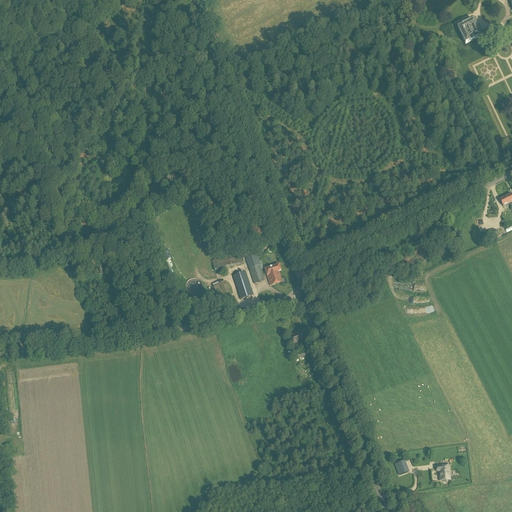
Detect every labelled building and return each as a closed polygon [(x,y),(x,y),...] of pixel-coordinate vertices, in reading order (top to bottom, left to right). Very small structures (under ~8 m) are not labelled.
[(458,28),(465,44),(481,36),(473,20),(469,23),(467,20),(461,23),(462,26),(458,28)] [(510,207),(505,197),(499,200),(503,207),(506,205),(507,208),(510,207)] [(199,217),(206,237),(212,235),(205,215),(199,217)] [(489,241),(497,239),(495,231),(487,233),(489,241)] [(245,257),(254,284),(264,281),(261,270),(262,270),(257,253),(245,257)] [(245,265),(244,260),(232,263),(232,260),(218,263),(220,272),(245,265)] [(267,276),(279,272),(281,271),(279,265),(265,270),(267,276)] [(233,276),(241,300),(253,296),(246,272),(233,276)] [(279,272),(267,276),(271,286),(282,282),(279,272)] [(200,289),(200,287),(200,286),(199,284),(199,283),(197,282),(196,281),(195,280),(193,280),(191,280),(190,280),(189,280),(187,281),(186,282),(185,284),(185,285),(184,286),(184,288),(184,289),(185,291),(185,292),(187,293),(188,294),(189,295),(191,295),(192,295),(193,295),(195,295),(196,294),(198,293),(199,292),(199,290),(200,289)] [(226,283),(212,287),(216,301),(230,297),(226,283)] [(290,335),(294,346),(307,341),(303,331),(290,335)] [(405,460),(397,465),(403,476),(411,471),(405,460)] [(436,467),(436,472),(439,472),(439,480),(449,479),(448,466),(436,467)]
